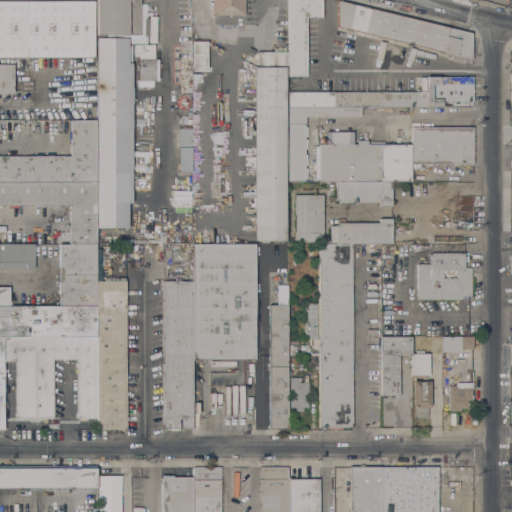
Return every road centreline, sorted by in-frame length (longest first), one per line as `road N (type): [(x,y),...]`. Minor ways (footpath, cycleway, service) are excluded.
road 1 (residential): [(493,511),(496,18)]
road 2 (residential): [(493,448),(0,449)]
